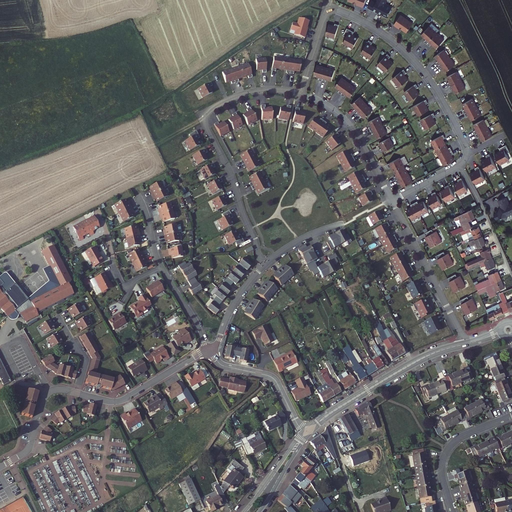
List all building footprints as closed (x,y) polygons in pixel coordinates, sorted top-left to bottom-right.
[(376,2),(372,0),(368,8),(371,10),(375,3),(376,4),(376,2)] [(387,0),(386,0),(377,0),(376,2),(376,4),(375,3),(371,10),(378,13),(378,12),(382,14),(381,15),(387,18),(392,8),(385,4),(387,0)] [(413,23),(401,15),(394,25),(399,28),(400,28),(407,32),(413,23)] [(308,21),(298,17),(296,23),(291,21),(288,28),(293,30),(292,34),(302,38),(305,30),(305,29),(308,21)] [(334,26),(329,24),(326,35),(335,38),(339,25),(335,23),(334,26)] [(424,41),(427,44),(437,33),(429,26),(422,35),(426,39),(424,41)] [(354,32),(347,28),(344,35),(347,37),(344,43),(353,48),(358,38),(353,35),(354,32)] [(444,39),(437,33),(427,44),(430,46),(432,44),(437,48),(444,39)] [(369,40),(360,52),(369,59),(376,49),(371,46),(372,43),(369,40)] [(436,62),(438,65),(450,57),(444,49),(435,56),(438,61),(436,62)] [(377,65),(386,72),(393,64),(388,59),(390,57),(387,54),(377,65)] [(283,59),(273,57),(271,71),(275,71),(276,69),(281,69),(283,59)] [(455,65),(450,57),(438,65),(441,68),(443,67),(446,71),(455,65)] [(265,59),(256,60),(256,71),(262,70),(262,73),(266,73),(265,59)] [(292,60),(283,59),(281,69),(286,70),(286,73),(290,74),(292,60)] [(301,61),(292,60),(290,74),(293,74),(294,71),(299,72),(301,61)] [(249,64),(239,67),(243,77),(248,75),(248,78),(252,77),(249,64)] [(326,67),(317,65),(314,76),(319,77),(319,80),(322,81),(326,67)] [(239,67),(231,70),(235,83),(239,81),(238,79),(243,77),(239,67)] [(335,70),(326,67),(322,81),(326,82),(326,79),(332,81),(335,70)] [(392,78),(399,87),(408,79),(404,74),(406,72),(403,69),(392,78)] [(232,84),(235,83),(231,70),(222,73),(225,83),(231,81),(232,84)] [(447,83),(449,86),(461,80),(457,72),(447,77),(450,82),(447,83)] [(349,83),(342,78),(335,87),(340,90),(338,92),(341,94),(349,83)] [(466,88),(461,80),(449,86),(451,90),(453,88),(456,93),(466,88)] [(203,99),(213,93),(210,88),(213,86),(211,83),(198,90),(203,99)] [(357,88),(349,83),(341,94),(344,96),(346,94),(350,97),(357,88)] [(403,93),(409,101),(419,94),(415,89),(418,87),(415,84),(403,93)] [(366,104),(360,97),(352,104),(355,109),(353,110),(356,113),(366,104)] [(463,110),(465,113),(477,107),(473,98),(463,103),(465,109),(463,110)] [(418,116),(428,110),(426,104),(428,103),(426,99),(413,106),(418,116)] [(372,111),(366,104),(356,113),(359,116),(360,114),(364,118),(372,111)] [(262,120),(273,119),(272,108),(266,108),(265,106),(261,106),(262,120)] [(280,107),(278,118),(288,120),(291,107),(287,106),(286,108),(280,107)] [(481,115),(477,107),(465,113),(466,117),(469,115),(472,120),(481,115)] [(242,115),(247,125),(256,120),(250,108),(246,110),(248,112),(242,115)] [(293,122),(303,124),(305,113),(299,112),(299,109),(296,108),(293,122)] [(228,120),(233,130),(242,125),(235,113),(232,115),(233,118),(228,120)] [(425,129),(436,124),(433,118),(436,116),(434,113),(420,120),(425,129)] [(378,117),(368,122),(371,127),(368,128),(370,132),(382,125),(378,117)] [(308,127),(315,132),(323,121),(320,119),(318,121),(314,118),(308,127)] [(484,119),(474,124),(476,129),(474,131),(476,134),(488,127),(484,119)] [(323,121),(315,132),(323,138),(329,129),(325,125),(326,123),(323,121)] [(220,137),(229,132),(223,123),(219,125),(217,123),(214,124),(220,137)] [(387,133),(382,125),(370,132),(372,135),(374,134),(377,139),(387,133)] [(492,135),(488,127),(476,134),(477,137),(480,136),(483,141),(492,135)] [(201,137),(197,130),(190,134),(192,137),(186,140),(191,150),(201,145),(198,139),(201,137)] [(326,142),(332,150),(341,143),(337,138),(339,137),(336,134),(326,142)] [(432,141),(436,149),(446,144),(443,139),(446,138),(444,134),(432,141)] [(389,138),(379,143),(382,148),(379,149),(381,153),(394,146),(389,138)] [(436,149),(440,157),(453,150),(451,147),(448,148),(446,144),(436,149)] [(500,163),(509,158),(506,152),(509,150),(506,144),(499,148),(501,150),(495,153),(500,163)] [(194,155),(199,164),(209,159),(206,153),(208,152),(207,148),(194,155)] [(242,165),(255,158),(250,150),(240,155),(243,160),(240,161),(242,165)] [(445,165),(454,160),(452,155),(455,154),(453,150),(440,157),(445,165)] [(336,156),(340,164),(353,158),(351,155),(348,156),(346,151),(336,156)] [(496,166),(489,154),(486,155),(487,158),(482,161),(487,171),(496,166)] [(395,170),(405,165),(401,157),(389,164),(390,167),(393,166),(395,170)] [(259,166),(255,158),(242,165),(244,168),(246,167),(249,172),(259,166)] [(353,158),(340,164),(345,173),(354,167),(352,163),(354,161),(353,158)] [(201,169),(206,178),(216,173),(213,167),(215,166),(214,163),(201,169)] [(409,173),(405,165),(395,170),(398,175),(395,176),(397,180),(409,173)] [(486,179),(479,166),(475,168),(477,171),(471,174),(476,184),(486,179)] [(251,187),(264,180),(259,172),(249,177),(252,182),(249,183),(251,187)] [(347,177),(352,185),(364,179),(362,176),(360,177),(357,172),(347,177)] [(414,181),(409,173),(397,180),(399,183),(402,182),(404,186),(414,181)] [(208,184),(213,193),(223,188),(220,182),(222,181),(221,177),(208,184)] [(459,182),(454,185),(459,195),(468,190),(462,178),(458,180),(459,182)] [(364,179),(352,185),(356,194),(366,188),(363,183),(365,182),(364,179)] [(258,194),(268,188),(264,180),(251,187),(253,190),(255,189),(258,194)] [(163,189),(159,181),(147,186),(149,191),(147,192),(149,196),(163,189)] [(455,197),(449,185),(445,187),(446,189),(441,191),(446,202),(455,197)] [(167,198),(163,189),(149,196),(151,200),(154,199),(156,203),(167,198)] [(358,197),(363,207),(372,201),(369,196),(372,195),(370,191),(358,197)] [(435,192),(432,194),(433,196),(428,198),(433,208),(442,204),(435,192)] [(213,201),(217,210),(227,205),(224,199),(227,198),(225,195),(213,201)] [(495,214),(497,219),(502,216),(507,219),(509,215),(511,213),(511,202),(510,203),(510,204),(508,204),(509,202),(507,196),(499,199),(502,206),(501,210),(500,210),(499,213),(498,213),(495,214)] [(117,215),(131,207),(128,203),(127,204),(125,200),(113,206),(117,215)] [(418,201),(414,203),(421,215),(429,211),(424,201),(419,204),(418,201)] [(173,211),(170,202),(157,207),(158,212),(156,213),(157,217),(173,211)] [(421,215),(414,203),(411,205),(412,207),(408,210),(413,220),(421,215)] [(121,223),(133,217),(131,212),(133,211),(131,207),(117,215),(121,223)] [(472,227),(469,222),(476,219),(472,210),(471,208),(457,216),(458,217),(462,225),(451,230),(454,235),(464,230),(470,228),(472,227)] [(162,224),(176,220),(173,211),(157,217),(159,220),(161,220),(162,224)] [(233,218),(229,211),(222,214),(224,218),(218,221),(222,230),(233,225),(230,219),(233,218)] [(377,212),(368,217),(372,225),(384,219),(383,216),(380,217),(377,212)] [(93,230),(99,227),(93,215),(71,227),(79,241),(84,239),(82,236),(88,233),(89,235),(95,233),(93,230)] [(389,227),(387,224),(375,230),(379,238),(388,233),(386,229),(389,227)] [(174,227),(174,226),(161,230),(162,233),(161,234),(162,238),(176,234),(180,233),(178,226),(174,227)] [(483,235),(479,226),(471,230),(470,228),(464,230),(468,241),(474,239),(483,235)] [(135,233),(134,227),(122,230),(125,240),(138,236),(138,233),(135,233)] [(432,229),(425,233),(426,237),(431,247),(442,242),(436,231),(434,232),(432,229)] [(341,230),(335,234),(340,244),(347,241),(348,243),(352,241),(348,234),(344,236),(341,230)] [(237,246),(244,242),(240,235),(237,236),(234,231),(224,236),(229,245),(235,242),(237,246)] [(388,233),(379,238),(383,246),(395,240),(393,236),(391,237),(388,233)] [(176,234),(162,238),(163,242),(165,241),(166,245),(178,241),(176,234)] [(340,244),(335,234),(328,237),(330,240),(327,242),(331,249),(340,244)] [(490,242),(488,238),(485,239),(483,235),(474,239),(478,247),(490,242)] [(139,246),(138,241),(140,241),(138,236),(125,240),(127,249),(139,246)] [(395,240),(383,246),(388,254),(397,249),(395,245),(397,243),(395,240)] [(20,316),(27,323),(39,316),(37,313),(73,292),(67,281),(70,279),(50,245),(38,252),(47,266),(42,268),(49,279),(49,280),(51,280),(52,280),(53,279),(55,278),(59,284),(31,302),(28,300),(14,285),(5,294),(0,289),(3,286),(0,283),(0,309),(8,319),(15,313),(19,317),(20,316)] [(98,255),(97,252),(98,251),(95,245),(77,254),(81,262),(83,262),(86,261),(89,267),(102,261),(99,255),(98,255)] [(303,259),(314,253),(310,246),(307,248),(305,245),(298,249),(303,259)] [(469,268),(493,257),(491,253),(493,252),(491,248),(480,253),(481,255),(476,257),(466,262),(469,268)] [(181,261),(180,249),(165,252),(166,258),(169,258),(170,263),(181,261)] [(142,258),(138,252),(125,259),(129,265),(142,258)] [(438,259),(443,270),(454,264),(448,254),(446,255),(444,252),(437,256),(438,259)] [(309,268),(316,265),(314,261),(317,259),(314,253),(303,259),(309,268)] [(335,253),(328,257),(330,261),(324,264),(330,275),(336,271),(333,266),(338,263),(336,258),(337,258),(335,253)] [(404,256),(402,253),(390,259),(394,267),(404,262),(401,258),(404,256)] [(244,257),(239,263),(247,270),(252,264),(244,257)] [(497,266),(493,257),(469,268),(470,270),(480,266),(480,268),(487,266),(489,270),(497,266)] [(147,267),(142,258),(129,265),(134,274),(147,267)] [(404,262),(394,267),(399,275),(411,268),(409,265),(406,266),(404,262)] [(181,263),(175,268),(180,277),(190,271),(186,265),(183,267),(181,263)] [(245,268),(239,263),(232,272),(240,278),(245,273),(243,271),(245,268)] [(323,279),(330,275),(324,264),(318,268),(316,265),(309,268),(311,272),(312,272),(314,276),(320,273),(323,279)] [(281,268),(279,270),(287,280),(293,274),(286,266),(283,269),(281,268)] [(47,281),(28,300),(31,302),(59,284),(55,278),(53,279),(52,280),(51,280),(49,280),(49,279),(42,268),(40,270),(47,281)] [(411,268),(399,275),(403,283),(412,278),(410,274),(413,272),(411,268)] [(277,274),(274,277),(281,285),(287,280),(279,270),(276,272),(277,274)] [(190,271),(180,277),(186,286),(193,282),(191,279),(194,277),(190,271)] [(504,280),(500,271),(490,275),(492,278),(477,284),(480,290),(504,280)] [(240,278),(232,272),(225,280),(231,285),(233,282),(236,284),(240,278)] [(105,278),(103,273),(93,278),(96,284),(96,286),(93,287),(96,294),(100,292),(100,293),(102,293),(105,292),(105,290),(112,287),(109,282),(107,283),(105,279),(106,279),(106,278),(105,278)] [(450,282),(455,292),(466,287),(460,276),(458,277),(456,274),(449,278),(450,281),(450,282)] [(5,294),(14,285),(5,276),(4,276),(3,276),(2,276),(0,277),(0,283),(3,286),(0,289),(5,294)] [(231,285),(225,280),(218,289),(226,295),(231,290),(229,288),(231,285)] [(418,281),(407,287),(410,294),(411,293),(414,300),(424,295),(422,291),(421,290),(420,288),(421,288),(418,281)] [(193,282),(186,286),(188,289),(185,290),(189,297),(192,296),(199,292),(193,282)] [(264,284),(262,287),(272,295),(277,289),(269,282),(266,285),(264,284)] [(159,292),(154,283),(142,289),(147,299),(159,292)] [(261,291),(258,295),(267,302),(272,295),(262,287),(260,290),(261,291)] [(226,295),(218,289),(214,295),(216,297),(214,299),(220,304),(226,295)] [(143,308),(147,306),(141,295),(133,299),(135,302),(132,304),(131,303),(124,308),(131,320),(138,316),(138,314),(144,311),(143,308)] [(468,314),(478,309),(472,298),(470,300),(468,296),(461,300),(462,304),(468,314)] [(220,304),(214,299),(207,308),(215,314),(220,308),(217,306),(220,304)] [(251,303),(249,306),(260,313),(264,306),(254,300),(252,304),(251,303)] [(425,300),(413,306),(417,314),(419,313),(422,320),(429,316),(429,315),(432,313),(430,308),(428,309),(427,307),(428,307),(425,300)] [(492,320),(509,314),(505,305),(504,303),(488,310),(492,320)] [(248,310),(246,314),(255,320),(260,313),(249,306),(247,309),(248,310)] [(69,320),(78,315),(74,307),(63,313),(66,317),(67,316),(69,320)] [(19,319),(19,317),(15,313),(8,319),(9,320),(10,321),(11,322),(13,322),(14,322),(16,322),(17,321),(18,320),(19,319)] [(124,325),(117,313),(112,316),(113,318),(106,322),(111,332),(124,325)] [(378,318),(379,321),(386,318),(390,327),(395,325),(389,313),(378,318)] [(434,318),(424,323),(430,337),(440,331),(436,323),(437,323),(434,318)] [(87,328),(82,320),(71,326),(76,335),(87,328)] [(39,336),(50,331),(49,328),(49,327),(46,321),(34,327),(39,336)] [(276,342),(266,324),(252,332),(255,339),(261,337),(266,347),(276,342)] [(181,347),(188,343),(183,335),(181,331),(181,330),(173,335),(174,337),(168,340),(170,342),(163,347),(170,358),(176,354),(173,350),(173,348),(175,349),(178,347),(178,346),(180,346),(181,347)] [(43,343),(55,337),(54,335),(42,341),(43,343)] [(400,361),(389,339),(387,335),(383,337),(391,353),(389,354),(394,364),(400,361)] [(58,345),(56,340),(57,340),(55,337),(43,343),(47,350),(58,345)] [(88,351),(98,345),(95,341),(93,340),(90,339),(84,338),(81,339),(88,351)] [(407,357),(402,347),(398,349),(392,338),(389,339),(400,361),(407,357)] [(104,355),(98,345),(88,351),(92,357),(102,360),(104,355)] [(164,361),(155,346),(143,354),(141,350),(137,352),(145,365),(149,363),(151,367),(156,364),(158,362),(159,364),(164,361)] [(360,371),(349,347),(343,350),(352,368),(351,368),(353,373),(352,374),(357,384),(365,379),(360,371)] [(239,349),(228,348),(226,359),(234,360),(235,357),(238,358),(239,349)] [(239,349),(238,358),(241,358),(241,361),(248,363),(250,351),(239,349)] [(297,361),(292,350),(283,354),(284,356),(274,361),(280,371),(283,370),(282,368),(297,361)] [(501,352),(487,357),(489,360),(491,359),(494,369),(504,365),(501,357),(503,357),(501,352)] [(50,369),(54,363),(52,361),(53,359),(49,354),(40,359),(45,368),(46,366),(50,369)] [(389,367),(383,356),(371,362),(372,364),(378,373),(389,367)] [(112,390),(125,383),(120,374),(114,378),(98,374),(102,360),(92,357),(85,381),(111,388),(112,390)] [(133,377),(144,371),(138,360),(125,367),(130,376),(131,375),(133,377)] [(333,373),(328,361),(324,363),(329,373),(329,374),(330,374),(333,373)] [(63,376),(66,366),(58,364),(57,365),(54,363),(50,369),(56,373),(55,374),(63,376)] [(378,373),(372,364),(360,371),(365,379),(378,373)] [(504,365),(494,369),(497,378),(498,377),(500,381),(508,378),(510,377),(508,372),(507,373),(504,365)] [(74,379),(76,371),(72,370),(72,367),(66,366),(63,376),(74,379)] [(473,375),(469,366),(464,368),(464,369),(458,372),(462,381),(470,378),(469,377),(473,375)] [(341,393),(335,383),(334,384),(331,378),(329,379),(327,373),(327,371),(325,368),(319,371),(322,377),(332,398),(341,393)] [(208,379),(203,371),(199,373),(205,382),(208,379)] [(462,381),(458,372),(449,375),(449,374),(444,376),(445,377),(448,385),(451,384),(452,385),(462,381)] [(190,391),(204,382),(198,374),(190,378),(190,377),(183,381),(190,391)] [(332,398),(322,377),(316,381),(318,386),(315,388),(322,403),(332,398)] [(343,391),(355,385),(349,377),(337,382),(343,391)] [(448,385),(445,377),(440,379),(440,380),(434,383),(438,392),(445,389),(445,388),(448,386),(448,385)] [(244,393),(246,382),(238,380),(228,378),(228,380),(219,378),(218,386),(227,388),(226,390),(244,393)] [(309,395),(301,378),(296,381),(300,388),(292,392),(297,402),(309,395)] [(500,390),(501,393),(511,389),(509,383),(510,382),(508,378),(500,381),(498,381),(499,385),(495,387),(494,388),(495,391),(496,392),(500,390)] [(438,392),(434,383),(428,385),(427,384),(422,386),(426,395),(430,394),(430,395),(438,392)] [(179,395),(173,385),(166,389),(167,389),(161,393),(167,402),(176,397),(177,400),(180,398),(189,412),(195,408),(185,391),(179,395)] [(27,418),(34,393),(10,386),(8,394),(22,398),(18,415),(27,418)] [(504,403),(505,402),(507,406),(511,403),(511,392),(511,389),(501,393),(504,403)] [(162,412),(161,409),(165,406),(160,399),(157,401),(154,397),(150,400),(151,401),(141,407),(147,416),(156,411),(158,414),(162,412)] [(472,403),(474,405),(478,413),(484,409),(485,411),(490,408),(485,398),(482,400),(481,399),(472,403)] [(379,425),(373,408),(369,400),(355,409),(357,416),(365,414),(364,412),(367,411),(370,420),(368,421),(370,428),(379,425)] [(465,409),(462,410),(466,418),(467,420),(471,418),(470,416),(478,413),(474,405),(472,403),(464,407),(465,409)] [(89,417),(91,406),(83,404),(81,406),(74,407),(75,413),(80,413),(80,415),(89,417)] [(70,413),(69,407),(62,408),(60,406),(54,410),(61,420),(67,416),(66,414),(70,413)] [(461,421),(466,418),(462,410),(461,409),(458,411),(457,409),(449,414),(454,423),(461,420),(461,421)] [(61,420),(54,410),(48,414),(49,415),(45,420),(51,424),(53,422),(54,424),(61,420)] [(124,432),(139,423),(132,410),(125,414),(125,415),(123,416),(122,415),(116,418),(124,432)] [(278,413),(280,420),(287,418),(284,411),(278,413)] [(354,427),(349,412),(340,418),(344,431),(354,427)] [(267,427),(281,423),(280,420),(278,413),(264,418),(267,427)] [(454,423),(449,414),(440,418),(441,419),(438,421),(443,430),(447,428),(446,427),(454,423)] [(50,441),(52,432),(50,431),(51,429),(47,425),(42,430),(41,430),(39,439),(50,441)] [(357,438),(354,427),(344,431),(347,441),(357,438)] [(325,432),(320,435),(325,444),(325,446),(334,460),(337,458),(326,428),(325,432)] [(367,440),(378,436),(376,432),(366,436),(367,440)] [(511,444),(511,442),(508,433),(500,436),(499,435),(496,436),(501,448),(504,446),(505,448),(511,444)] [(247,443),(258,438),(256,434),(245,440),(247,443)] [(317,450),(325,444),(320,435),(309,442),(313,450),(312,451),(317,458),(322,455),(319,451),(318,451),(317,450)] [(501,448),(496,436),(495,435),(489,438),(490,440),(483,443),(488,453),(495,450),(496,453),(502,450),(501,448)] [(247,455),(263,446),(258,438),(247,443),(245,440),(243,436),(238,439),(247,455)] [(488,453),(483,443),(476,446),(475,445),(471,447),(473,452),(475,457),(478,456),(478,458),(488,453)] [(425,466),(424,461),(427,460),(425,450),(409,453),(410,458),(406,459),(408,470),(413,469),(425,466)] [(306,474),(314,464),(307,457),(298,467),(301,469),(298,473),(310,483),(312,479),(306,474)] [(239,461),(224,478),(233,485),(243,473),(240,470),(244,465),(239,461)] [(430,476),(429,471),(426,471),(425,466),(413,469),(415,479),(430,476)] [(474,480),(471,468),(455,473),(456,478),(459,477),(461,484),(474,480)] [(200,503),(184,471),(174,480),(188,509),(200,503)] [(295,488),(298,485),(303,490),(310,483),(298,473),(287,487),(288,488),(295,494),(298,490),(295,488)] [(429,486),(428,481),(431,480),(430,476),(415,479),(417,489),(429,486)] [(477,490),(474,480),(461,484),(462,489),(460,490),(461,495),(477,490)] [(216,504),(225,500),(217,482),(212,484),(216,493),(204,499),(209,510),(217,506),(216,504)] [(434,501),(433,493),(431,493),(429,486),(417,489),(420,504),(422,503),(434,501)] [(283,509),(293,497),(298,501),(300,498),(295,494),(288,488),(281,496),(276,501),(283,509)] [(480,500),(477,490),(461,495),(463,500),(465,499),(467,504),(480,500)] [(381,511),(392,508),(387,495),(380,498),(379,499),(370,501),(373,511),(381,511)] [(506,511),(508,511),(506,499),(494,501),(496,511),(506,511)] [(320,511),(319,510),(324,506),(320,500),(311,507),(314,511),(320,511)] [(436,511),(436,510),(438,510),(436,500),(434,501),(422,503),(423,511),(436,511)] [(477,511),(483,510),(480,500),(467,504),(468,509),(466,510),(466,511),(477,511)]
